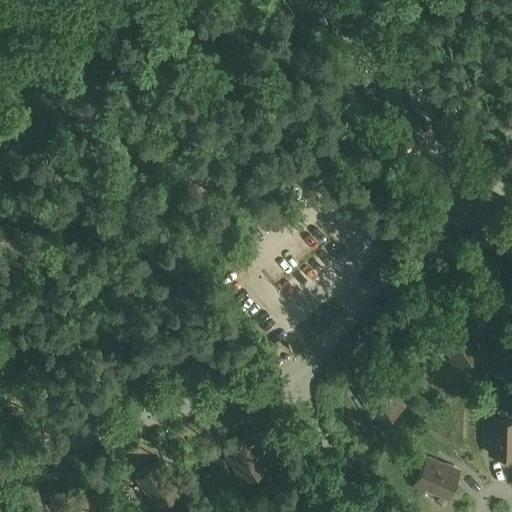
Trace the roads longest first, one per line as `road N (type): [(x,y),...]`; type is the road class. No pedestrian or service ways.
road 1 (unclassified): [(294,376),(0,463)]
road 2 (unclassified): [(452,216),(294,376)]
road 3 (unclassified): [(336,0),(345,28),(422,140),(434,145)]
road 4 (unclassified): [(434,145),(433,124),(358,12),(339,0)]
road 5 (unclassified): [(294,376),(328,457),(366,511)]
